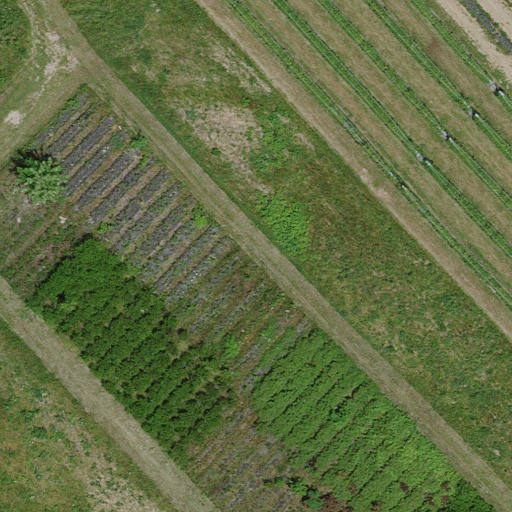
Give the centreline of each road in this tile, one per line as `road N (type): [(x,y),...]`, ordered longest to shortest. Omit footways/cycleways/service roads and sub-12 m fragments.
road 1 (track): [(511,509),(78,48)]
road 2 (track): [(198,511),(0,301)]
